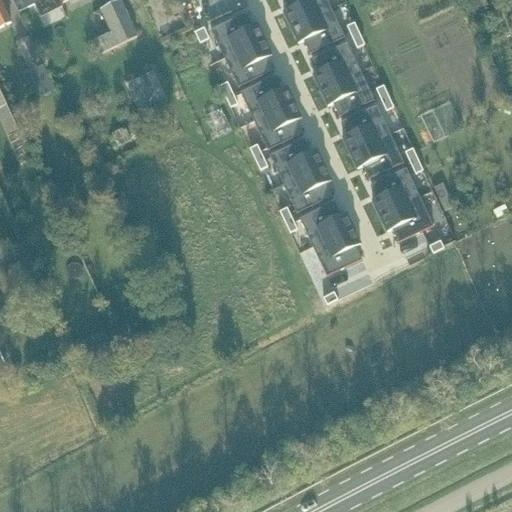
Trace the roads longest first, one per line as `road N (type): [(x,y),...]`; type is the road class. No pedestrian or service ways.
road 1 (residential): [(255,0),(378,260)]
road 2 (primary): [(324,511),(511,414)]
